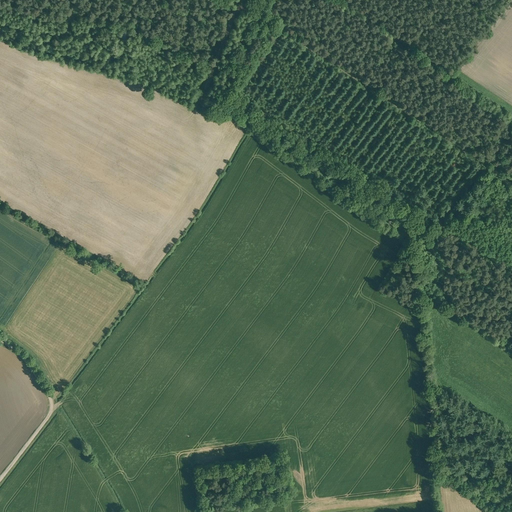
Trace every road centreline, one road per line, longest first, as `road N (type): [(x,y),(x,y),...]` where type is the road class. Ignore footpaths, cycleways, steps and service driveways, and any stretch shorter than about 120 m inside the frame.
road 1 (track): [(511,198),(369,83),(315,64),(251,10),(256,0)]
road 2 (track): [(0,341),(34,379),(47,410),(0,469)]
